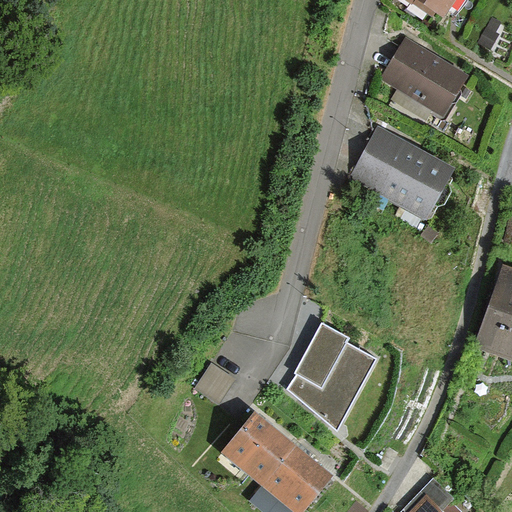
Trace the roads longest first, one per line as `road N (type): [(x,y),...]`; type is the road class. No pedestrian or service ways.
road 1 (residential): [(376,511),(456,349),(511,146)]
road 2 (residential): [(366,0),(280,329),(261,369)]
